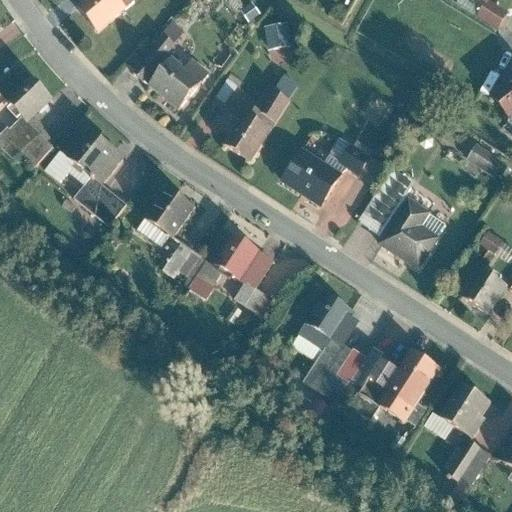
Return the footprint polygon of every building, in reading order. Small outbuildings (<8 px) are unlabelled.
[(91,0),(78,12),(100,38),(128,13),(128,12),(136,6),(130,0),(91,0)] [(478,22),(499,35),(510,17),(491,5),(493,0),(467,0),(462,9),(479,20),(478,22)] [(134,77),(144,86),(176,48),(175,47),(185,35),(173,26),(163,38),(165,39),(134,77)] [(266,31),(270,55),(293,51),(289,28),(266,31)] [(174,63),(150,92),(181,117),(205,89),(204,88),(211,78),(194,64),(186,73),(174,63)] [(54,149),(30,124),(54,101),(32,78),(19,65),(0,82),(0,108),(6,103),(22,120),(10,131),(8,130),(0,137),(0,147),(14,162),(21,155),(35,170),(54,149)] [(511,78),(491,95),(511,120),(511,123),(511,124),(511,78)] [(225,150),(253,167),(292,106),(290,105),(300,89),(284,79),(274,95),(274,94),(260,115),(257,112),(251,122),(245,118),(225,150)] [(217,102),(225,108),(238,88),(229,83),(217,102)] [(61,153),(45,173),(61,186),(73,169),(82,177),(85,173),(93,179),(75,201),(110,229),(128,207),(104,188),(127,160),(90,130),(67,158),(61,153)] [(312,137),(282,184),(322,210),(347,172),(360,180),(373,160),(341,139),(333,151),(312,137)] [(468,162),(495,180),(506,164),(478,145),(468,162)] [(380,238),(414,184),(393,170),(358,224),(380,238)] [(161,249),(169,238),(174,241),(197,209),(167,188),(144,220),(146,222),(138,232),(161,249)] [(409,200),(378,247),(401,262),(419,274),(442,240),(439,238),(447,226),(431,216),(432,215),(409,200)] [(63,209),(72,216),(77,209),(68,202),(63,209)] [(481,247),(496,256),(505,243),(490,233),(481,247)] [(208,261),(189,291),(206,302),(225,273),(242,284),(262,253),(232,235),(213,264),(208,261)] [(183,245),(163,273),(175,281),(180,274),(187,279),(201,258),(183,245)] [(461,298),(490,317),(509,287),(481,269),(461,298)] [(235,302),(262,319),(274,302),(246,284),(235,302)] [(324,356),(304,385),(337,406),(339,403),(367,360),(354,352),(353,353),(345,348),(361,324),(353,318),(355,314),(326,295),(298,339),(324,356)] [(250,334),(257,324),(235,309),(227,321),(234,326),(236,324),(250,334)] [(367,360),(339,403),(349,410),(350,410),(372,424),(381,410),(406,426),(408,424),(417,430),(428,413),(419,407),(442,371),(412,351),(402,367),(385,356),(384,356),(374,349),(367,360)] [(264,353),(249,375),(265,386),(267,388),(278,371),(276,370),(280,364),(264,353)] [(434,414),(425,429),(447,443),(456,429),(474,441),(487,421),(484,419),(493,405),(462,385),(453,399),(440,418),(434,414)] [(391,449),(399,455),(407,443),(399,437),(391,449)] [(469,491),(471,492),(493,458),(470,443),(448,477),(460,485),(449,500),(459,507),(469,491)] [(511,449),(503,463),(511,469),(511,449)]
